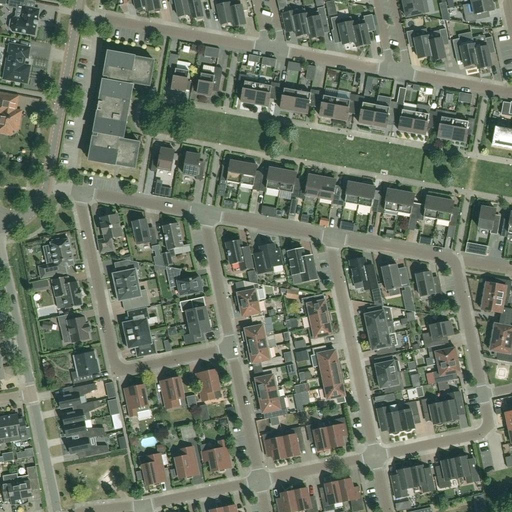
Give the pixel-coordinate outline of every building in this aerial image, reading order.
[(10,28),(13,32),(35,36),(40,10),(34,9),(36,2),(24,0),(9,0),(8,6),(24,9),(22,19),(15,18),(11,21),(10,28)] [(148,12),(149,12),(146,0),(134,0),(136,10),(137,10),(137,12),(143,11),(143,9),(147,8),(148,12)] [(146,0),(149,12),(154,11),(154,13),(160,12),(160,10),(158,0),(146,0)] [(191,20),(187,0),(168,0),(169,3),(175,2),(179,18),(180,19),(186,18),(185,16),(190,15),(191,20)] [(187,0),(191,20),(196,19),(197,20),(203,19),(202,17),(203,17),(200,4),(199,1),(205,0),(187,0)] [(233,27),(234,27),(229,4),(218,6),(216,0),(209,0),(212,10),(218,9),(221,25),(222,25),(222,27),(228,26),(228,24),(232,23),(233,27)] [(228,0),(229,4),(234,27),(239,26),(239,28),(245,27),(245,25),(243,11),(242,9),(248,8),(246,0),(228,0)] [(491,0),(472,4),(474,15),(465,17),(466,23),(479,20),(477,14),(493,11),(493,10),(495,10),(494,4),(492,5),(491,0)] [(422,2),(403,6),(406,18),(424,14),(429,13),(427,1),(422,2)] [(450,21),(446,3),(442,3),(439,4),(443,20),(450,21)] [(305,35),(309,35),(310,40),(323,37),(320,21),(327,19),(324,8),(317,9),(318,12),(306,15),(304,10),(300,11),(305,35)] [(297,37),(305,35),(300,11),(292,12),(291,10),(283,12),(287,33),(296,31),(297,37)] [(375,27),(372,15),(363,17),(364,20),(352,22),(351,18),(350,18),(357,48),(370,45),(366,29),(375,27)] [(357,48),(350,18),(338,20),(337,17),(331,19),(333,31),(340,29),(343,45),(355,43),(357,48)] [(432,61),(445,59),(442,43),(448,41),(446,30),(439,31),(441,39),(429,41),(428,36),(427,37),(432,61)] [(432,61),(427,37),(415,39),(413,31),(406,33),(409,44),(415,43),(419,59),(431,57),(432,61)] [(494,49),(492,38),(485,39),(486,42),(474,45),(473,40),(472,40),(479,70),(491,67),(488,51),(494,49)] [(478,70),(479,70),(472,40),(460,42),(459,39),(452,41),(455,53),(461,51),(465,67),(477,65),(478,70)] [(4,79),(26,83),(29,67),(23,66),(24,57),(27,58),(29,49),(10,46),(4,79)] [(205,47),(204,57),(217,59),(219,50),(205,47)] [(125,112),(135,58),(108,53),(99,102),(98,107),(97,111),(89,160),(116,165),(125,112)] [(170,54),(168,66),(170,66),(170,65),(177,66),(179,56),(170,54)] [(150,87),(154,61),(139,58),(134,84),(150,87)] [(173,82),(172,90),(186,92),(186,90),(189,91),(191,83),(187,82),(189,72),(176,69),(177,66),(170,65),(170,66),(167,81),(173,82)] [(191,93),(197,94),(211,97),(212,89),(219,90),(222,69),(215,68),(214,74),(201,72),(199,86),(193,85),(191,93)] [(240,75),(236,93),(242,94),(241,102),(254,105),(259,82),(260,76),(247,73),(246,76),(245,76),(240,75)] [(259,82),(254,105),(268,107),(269,99),(276,100),(278,84),(271,83),(271,87),(258,84),(259,82)] [(278,84),(276,100),(282,101),(280,109),(294,112),(297,91),(285,89),(285,86),(278,84)] [(297,91),(294,112),(307,114),(309,106),(315,107),(318,91),(311,90),(310,94),(297,91)] [(318,91),(315,107),(321,108),(320,117),(333,119),(337,98),(324,96),(325,93),(318,91)] [(12,129),(18,130),(21,112),(16,111),(18,97),(0,93),(0,114),(0,115),(0,132),(11,135),(12,129)] [(337,98),(333,119),(346,122),(348,113),(354,114),(358,96),(351,95),(350,101),(337,98)] [(358,96),(354,114),(360,116),(359,124),(372,126),(376,106),(364,103),(365,97),(358,96)] [(376,106),(372,126),(386,129),(387,121),(394,122),(396,106),(397,103),(390,102),(389,108),(376,106)] [(416,113),(412,133),(425,136),(427,128),(433,129),(436,111),(436,110),(436,113),(430,112),(430,107),(417,105),(416,113)] [(396,106),(394,122),(400,123),(398,131),(412,133),(416,113),(403,111),(403,107),(396,106)] [(436,111),(433,129),(439,130),(438,138),(451,141),(455,120),(442,118),(443,112),(436,111)] [(455,120),(451,141),(464,143),(466,135),(472,136),(475,120),(468,119),(467,122),(455,120)] [(497,128),(496,128),(493,146),(507,148),(510,131),(497,128)] [(124,140),(120,166),(135,169),(140,143),(124,140)] [(158,169),(171,172),(175,151),(161,149),(159,160),(153,159),(151,172),(157,173),(158,169)] [(183,174),(196,176),(196,180),(202,181),(204,169),(198,168),(200,156),(187,153),(183,174)] [(240,184),(244,164),(230,161),(228,173),(222,172),(220,184),(226,185),(227,182),(240,184)] [(244,164),(240,184),(253,187),(253,190),(259,191),(261,179),(262,175),(256,174),(256,171),(257,166),(256,166),(257,163),(244,161),(244,164)] [(261,179),(259,191),(265,192),(266,189),(279,191),(283,171),(283,168),(271,166),(271,169),(269,168),(268,174),(267,180),(261,179)] [(291,197),(298,198),(301,186),(300,186),(301,183),(295,182),(296,173),(283,171),(279,191),(292,194),(291,197)] [(301,186),(298,198),(305,200),(305,196),(319,198),(322,178),(309,175),(307,187),(301,186)] [(331,204),(338,205),(340,193),(341,190),(334,188),(336,180),(322,178),(319,198),(332,201),(331,204)] [(340,193),(338,205),(344,207),(345,203),(358,206),(362,185),(348,183),(346,194),(340,193)] [(362,185),(358,206),(371,208),(371,211),(377,212),(380,197),(374,196),(374,191),(375,187),(374,187),(375,185),(362,183),(362,185)] [(386,198),(380,197),(377,212),(384,214),(385,210),(397,213),(401,192),(388,189),(386,198)] [(410,218),(416,220),(419,204),(413,203),(414,194),(401,192),(397,213),(411,215),(410,218)] [(423,217),(437,220),(440,199),(427,196),(425,205),(419,204),(416,220),(423,221),(423,217)] [(454,201),(440,199),(437,220),(449,222),(449,225),(456,227),(458,211),(452,210),(454,201)] [(496,209),(482,206),(478,227),(491,229),(491,233),(497,234),(500,218),(494,217),(496,209)] [(511,211),(511,212),(510,220),(504,219),(501,236),(507,237),(508,235),(511,235),(511,211)] [(105,218),(102,218),(103,225),(101,225),(103,234),(105,233),(106,239),(98,241),(100,254),(113,251),(111,239),(121,237),(117,215),(113,216),(111,215),(106,216),(105,218)] [(157,244),(154,230),(149,232),(146,220),(132,223),(137,246),(151,243),(151,245),(157,244)] [(173,249),(183,247),(178,224),(174,224),(174,222),(166,224),(167,226),(163,227),(168,252),(162,254),(165,267),(172,265),(171,258),(175,257),(173,249)] [(433,245),(435,238),(424,236),(423,244),(433,245)] [(67,274),(65,267),(73,265),(74,265),(74,264),(68,240),(69,240),(68,239),(67,240),(59,241),(59,239),(52,241),(53,243),(52,243),(51,243),(50,243),(51,244),(55,264),(39,267),(41,279),(67,274)] [(253,269),(250,257),(248,247),(242,248),(240,240),(226,243),(228,251),(226,253),(227,257),(229,258),(231,265),(239,263),(241,272),(253,269)] [(467,244),(466,253),(486,257),(488,248),(467,244)] [(275,250),(274,245),(259,248),(261,254),(254,255),(258,273),(273,270),(272,267),(283,264),(279,249),(275,250)] [(288,253),(293,275),(301,273),(303,282),(316,280),(311,256),(304,257),(302,250),(288,253)] [(364,259),(350,262),(355,283),(356,289),(364,287),(365,290),(377,288),(375,275),(373,266),(366,267),(364,259)] [(125,272),(113,275),(113,276),(111,276),(113,284),(115,283),(116,288),(139,283),(136,270),(139,270),(138,263),(127,261),(122,262),(125,272)] [(386,291),(410,286),(406,271),(398,273),(396,263),(388,264),(388,266),(382,268),(386,291)] [(181,270),(166,268),(169,279),(179,277),(181,270)] [(437,301),(443,300),(444,300),(440,286),(434,287),(430,273),(429,273),(428,271),(422,273),(423,274),(416,276),(421,297),(435,294),(437,301)] [(70,284),(68,277),(52,280),(55,292),(62,291),(66,309),(74,308),(74,310),(80,308),(80,306),(82,306),(81,298),(83,298),(81,290),(79,290),(77,282),(70,284)] [(186,280),(177,282),(180,296),(202,291),(202,288),(203,288),(202,280),(200,281),(199,277),(191,279),(191,278),(186,279),(186,280)] [(511,309),(507,309),(511,281),(495,279),(494,284),(486,283),(481,310),(501,313),(499,325),(495,324),(490,351),(498,352),(497,360),(511,363),(511,354),(510,354),(511,344),(511,309)] [(48,281),(32,284),(34,293),(50,290),(48,281)] [(237,306),(240,305),(260,301),(257,290),(259,290),(258,284),(243,282),(246,292),(237,294),(238,298),(235,298),(237,306)] [(140,292),(139,283),(116,288),(117,293),(115,293),(116,301),(118,300),(119,302),(130,299),(132,309),(149,306),(146,290),(140,292)] [(298,300),(299,292),(287,290),(286,298),(298,300)] [(315,296),(302,299),(303,306),(305,305),(307,317),(327,312),(325,301),(316,303),(315,296)] [(182,313),(186,312),(189,324),(208,320),(206,307),(193,310),(191,300),(180,303),(182,313)] [(251,315),(252,321),(265,318),(264,312),(260,313),(257,302),(260,302),(260,301),(240,305),(242,317),(251,315)] [(371,313),(364,315),(367,327),(386,323),(383,311),(382,307),(377,306),(370,308),(371,313)] [(125,331),(126,336),(150,331),(147,319),(149,319),(147,309),(133,311),(128,313),(130,322),(124,324),(124,323),(123,324),(124,325),(122,326),(123,332),(125,331)] [(307,317),(310,328),(331,323),(330,316),(328,316),(327,312),(307,317)] [(68,325),(72,343),(90,339),(88,332),(90,331),(88,324),(86,325),(85,318),(75,320),(74,314),(58,317),(60,326),(68,325)] [(154,333),(172,331),(171,323),(163,324),(162,317),(153,318),(154,333)] [(245,332),(243,333),(245,341),(267,336),(274,335),(273,331),(266,333),(265,326),(267,325),(265,318),(252,321),(253,327),(245,329),(245,332)] [(211,332),(208,320),(189,324),(191,334),(184,336),(186,345),(205,340),(204,333),(211,332)] [(386,323),(367,327),(369,339),(395,333),(393,322),(386,323)] [(425,348),(440,345),(439,338),(453,335),(450,322),(430,326),(432,333),(422,335),(425,348)] [(331,324),(331,323),(310,328),(308,328),(312,346),(325,343),(324,337),(332,335),(330,324),(331,324)] [(152,344),(150,331),(126,336),(127,342),(125,342),(126,348),(128,348),(129,349),(128,349),(129,349),(136,348),(138,358),(156,354),(154,343),(152,344)] [(388,335),(369,339),(372,351),(376,350),(379,349),(380,355),(396,352),(395,346),(397,345),(395,333),(388,335)] [(249,348),(250,352),(270,348),(268,341),(275,340),(274,335),(267,337),(267,336),(245,341),(246,342),(247,349),(249,348)] [(440,345),(425,348),(425,349),(428,348),(430,359),(436,358),(437,364),(458,360),(455,348),(444,350),(442,345),(440,345)] [(313,355),(310,356),(313,367),(318,366),(338,362),(335,351),(327,352),(325,346),(312,349),(313,355)] [(270,348),(250,352),(247,353),(248,360),(251,360),(252,364),(260,362),(262,368),(283,364),(281,357),(272,359),(270,348)] [(94,352),(74,357),(77,372),(71,373),(74,384),(88,381),(87,375),(99,373),(98,367),(99,367),(97,360),(96,360),(94,352)] [(392,355),(381,358),(382,364),(375,365),(378,377),(396,373),(400,372),(398,360),(394,361),(392,355)] [(458,360),(437,364),(439,372),(433,373),(435,383),(450,380),(449,375),(460,372),(458,360)] [(338,362),(318,366),(318,367),(320,366),(322,377),(342,373),(340,366),(338,366),(338,362)] [(256,391),(278,386),(275,375),(277,375),(276,368),(262,371),(264,377),(255,379),(256,383),(253,384),(255,391),(256,391)] [(221,397),(220,390),(215,371),(209,372),(208,370),(202,371),(203,373),(196,375),(202,401),(221,397)] [(400,372),(396,373),(378,377),(380,389),(387,388),(388,394),(404,390),(403,384),(400,372)] [(322,388),(322,389),(342,385),(342,381),(343,380),(342,373),(322,377),(325,388),(322,388)] [(161,382),(166,409),(180,406),(178,399),(184,398),(179,378),(173,380),(172,377),(166,379),(167,381),(161,382)] [(77,405),(81,404),(79,397),(96,389),(95,384),(73,389),(75,394),(59,398),(62,408),(77,405)] [(137,415),(136,413),(149,410),(148,406),(144,386),(137,387),(137,385),(131,386),(131,389),(125,390),(131,417),(137,415)] [(342,385),(322,389),(325,400),(323,400),(324,407),(338,404),(336,398),(345,396),(342,385)] [(280,398),(278,386),(256,391),(258,398),(259,398),(260,402),(280,398)] [(412,389),(413,399),(428,397),(427,388),(412,389)] [(442,403),(446,422),(448,422),(450,423),(452,423),(453,423),(455,422),(456,420),(459,419),(458,416),(465,415),(460,392),(448,395),(450,401),(442,403)] [(309,403),(299,405),(297,395),(287,397),(292,420),(304,418),(303,413),(311,411),(309,403)] [(280,398),(260,402),(263,413),(271,412),(272,418),(286,415),(288,415),(284,397),(280,398)] [(444,423),(446,422),(442,403),(434,405),(433,398),(421,400),(424,413),(431,412),(433,425),(436,424),(437,425),(439,426),(441,425),(443,424),(444,423)] [(78,412),(63,415),(65,426),(84,422),(83,415),(95,409),(99,407),(98,401),(94,402),(81,405),(81,404),(77,405),(78,412)] [(406,411),(398,412),(402,431),(404,431),(406,432),(408,432),(409,432),(411,431),(412,429),(415,429),(412,416),(419,414),(416,401),(404,404),(406,411)] [(382,432),(388,430),(389,434),(392,433),(393,435),(395,435),(397,435),(399,433),(400,432),(402,431),(398,412),(397,406),(377,410),(382,432)] [(18,415),(7,417),(7,422),(11,443),(22,441),(28,440),(26,427),(24,417),(18,418),(18,415)] [(7,417),(0,418),(0,444),(11,443),(7,417)] [(327,428),(331,449),(344,446),(342,434),(348,433),(345,418),(333,421),(335,426),(327,428)] [(84,422),(65,426),(68,436),(83,433),(84,440),(88,439),(88,438),(101,436),(105,435),(104,429),(99,429),(86,429),(84,422)] [(318,451),(331,449),(327,428),(318,430),(317,424),(306,426),(309,441),(315,440),(318,451)] [(291,436),(282,437),(287,458),(300,455),(298,443),(304,442),(300,427),(289,430),(291,436)] [(287,458),(282,437),(274,439),(273,433),(262,436),(267,458),(273,457),(273,461),(287,458)] [(84,440),(69,443),(71,454),(87,450),(88,456),(104,453),(109,452),(108,446),(103,446),(90,446),(88,439),(84,440)] [(203,463),(210,462),(212,472),(219,470),(219,473),(225,471),(225,469),(231,468),(225,441),(219,442),(221,449),(201,454),(203,463)] [(193,448),(180,451),(181,458),(175,459),(180,479),(186,477),(187,480),(193,478),(192,476),(198,475),(193,448)] [(32,449),(24,450),(25,452),(16,454),(17,460),(34,457),(32,449)] [(144,470),(137,471),(139,479),(145,478),(147,486),(154,484),(154,486),(160,485),(160,483),(166,481),(160,455),(147,457),(148,465),(143,466),(144,470)] [(456,459),(454,459),(458,478),(466,477),(467,483),(479,481),(474,459),(467,460),(466,457),(464,457),(462,456),(460,456),(459,456),(457,457),(456,459)] [(458,478),(454,459),(451,460),(450,459),(448,458),(446,459),(445,460),(444,461),(441,462),(444,475),(437,476),(440,489),(451,487),(450,480),(458,478)] [(412,468),(410,469),(414,488),(422,486),(423,493),(435,490),(430,468),(423,470),(422,466),(420,466),(418,465),(416,465),(415,465),(413,467),(412,468)] [(63,476),(68,474),(65,466),(60,468),(63,476)] [(32,491),(40,489),(36,467),(27,468),(28,476),(18,478),(18,481),(23,505),(24,505),(26,504),(28,503),(33,502),(32,491)] [(398,475),(391,476),(396,499),(407,496),(406,489),(414,488),(410,469),(407,469),(406,468),(404,468),(402,468),(401,469),(400,471),(397,471),(398,475)] [(351,479),(338,482),(342,502),(350,501),(352,506),(363,504),(359,487),(353,488),(351,479)] [(11,501),(11,506),(17,505),(19,505),(21,505),(23,505),(18,481),(2,484),(5,502),(11,501)] [(342,502),(338,482),(325,485),(327,496),(321,498),(324,511),(325,511),(335,510),(334,504),(342,502)] [(307,488),(294,491),(298,511),(306,510),(306,511),(318,511),(316,499),(310,500),(307,488)] [(275,499),(278,511),(296,511),(298,511),(294,491),(280,494),(281,498),(275,499)] [(483,496),(473,498),(475,507),(484,505),(483,496)]
